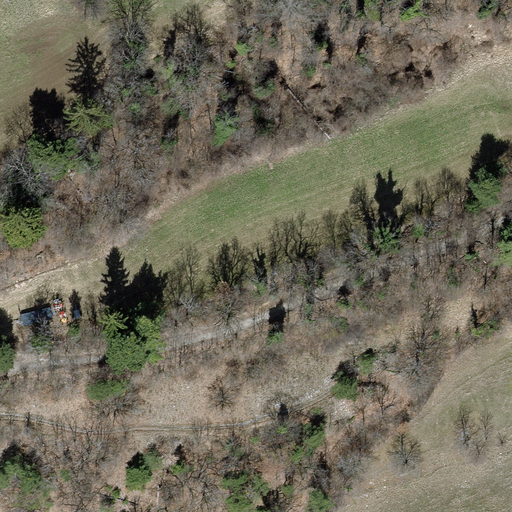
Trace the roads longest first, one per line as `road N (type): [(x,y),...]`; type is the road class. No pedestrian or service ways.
road 1 (track): [(0,415),(86,430),(221,426),(318,400),(347,378),(385,377),(402,383),(407,397),(339,436),(314,467),(298,511)]
road 2 (track): [(0,367),(374,295),(511,217)]
